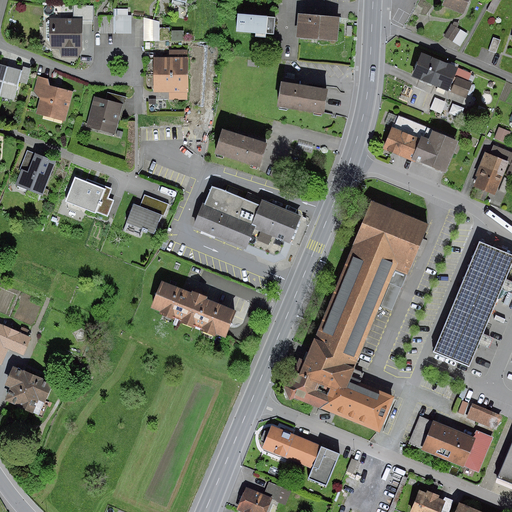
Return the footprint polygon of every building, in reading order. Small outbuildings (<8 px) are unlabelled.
[(465,14),(470,0),(444,0),(442,5),(465,14)] [(502,3),(495,0),(493,0),(487,12),(495,16),(502,3)] [(133,32),(133,7),(116,7),(116,32),(133,32)] [(282,21),(242,16),(240,30),(281,35),(282,21)] [(339,19),(300,16),(298,36),(337,39),(339,19)] [(158,33),(169,33),(169,29),(159,29),(159,22),(146,19),(146,41),(158,41),(158,33)] [(86,22),(56,23),(56,55),(87,54),(86,22)] [(468,36),(452,26),(446,37),(461,47),(468,36)] [(169,33),(158,33),(158,41),(169,41),(169,33)] [(182,33),(172,33),(172,41),(182,41),(182,33)] [(501,42),(493,39),(489,51),(496,54),(501,42)] [(159,67),(159,75),(187,75),(187,51),(170,51),(170,59),(161,59),(161,67),(159,67)] [(422,55),(414,75),(430,82),(439,62),(422,55)] [(455,69),(439,62),(430,82),(447,89),(450,81),(453,82),(455,78),(452,77),(455,69)] [(22,71),(8,67),(1,94),(15,98),(19,82),(22,71)] [(23,67),(22,71),(19,82),(27,84),(31,69),(23,67)] [(471,74),(458,68),(455,76),(456,77),(468,82),(471,74)] [(187,75),(159,75),(159,83),(161,83),(161,91),(170,91),(170,99),(187,99),(187,75)] [(468,82),(456,77),(451,92),(467,98),(472,84),(468,82)] [(46,86),(47,86),(48,80),(38,78),(34,92),(43,95),(46,86)] [(327,91),(282,84),(278,105),(323,112),(327,91)] [(47,86),(46,86),(43,95),(39,111),(55,116),(57,116),(64,118),(71,93),(47,86)] [(108,93),(106,101),(121,105),(123,97),(108,93)] [(121,105),(117,119),(120,120),(126,98),(123,97),(121,105)] [(106,101),(96,98),(89,124),(115,130),(117,119),(121,105),(106,101)] [(446,102),(434,98),(430,109),(441,114),(446,102)] [(464,108),(453,104),(449,113),(461,117),(464,108)] [(427,128),(399,116),(385,148),(414,160),(415,158),(427,128)] [(427,128),(415,158),(443,170),(455,140),(427,128)] [(511,132),(501,128),(497,140),(507,144),(511,132)] [(266,143),(223,130),(216,153),(259,166),(266,143)] [(28,152),(23,166),(31,169),(37,156),(28,152)] [(511,168),(511,164),(488,155),(476,186),(502,195),(511,168)] [(54,162),(37,156),(31,169),(23,166),(21,171),(23,172),(20,181),(29,185),(27,188),(42,194),(54,162)] [(86,181),(75,177),(66,201),(97,212),(99,206),(101,207),(103,202),(101,201),(102,198),(104,198),(107,190),(105,190),(106,189),(86,181)] [(87,179),(86,181),(106,189),(105,190),(107,190),(104,198),(102,198),(101,201),(103,202),(101,207),(99,206),(97,212),(108,216),(114,201),(108,198),(112,189),(87,179)] [(195,227),(254,251),(269,258),(270,256),(274,257),(278,256),(281,254),(283,250),(285,251),(299,217),(263,202),(261,206),(257,204),(223,190),(212,186),(195,227)] [(156,213),(160,201),(144,195),(140,207),(156,213)] [(140,207),(134,204),(126,223),(127,223),(143,229),(142,231),(143,232),(146,233),(147,231),(154,234),(162,216),(164,217),(169,204),(160,201),(156,213),(140,207)] [(427,226),(372,203),(308,357),(306,363),(300,361),(290,387),(294,396),(311,403),(378,431),(392,398),(345,379),(347,375),(349,370),(351,371),(393,269),(407,274),(427,226)] [(143,229),(127,223),(124,231),(140,238),(143,232),(142,231),(143,229)] [(511,255),(497,249),(479,242),(472,257),(456,297),(445,323),(437,342),(433,353),(469,368),(474,357),(482,338),(492,312),(511,264),(511,255)] [(391,287),(390,286),(382,304),(393,308),(406,276),(399,274),(397,280),(394,279),(391,287)] [(236,312),(163,283),(152,309),(226,338),(236,312)] [(507,304),(511,292),(503,289),(498,300),(507,304)] [(0,326),(0,351),(3,345),(23,353),(29,339),(0,326)] [(51,385),(15,369),(8,385),(13,387),(8,400),(21,406),(33,411),(38,398),(44,401),(51,385)] [(503,416),(472,404),(466,418),(497,431),(503,416)] [(448,428),(424,419),(414,445),(478,473),(494,437),(477,431),(473,437),(448,428)] [(321,446),(271,426),(262,449),(312,469),(321,446)] [(511,441),(497,478),(511,484),(511,441)] [(340,454),(321,446),(312,469),(308,479),(327,487),(340,454)] [(274,511),(279,503),(250,491),(242,511),(244,511),(274,511)] [(451,511),(454,506),(423,493),(414,511),(451,511)]
